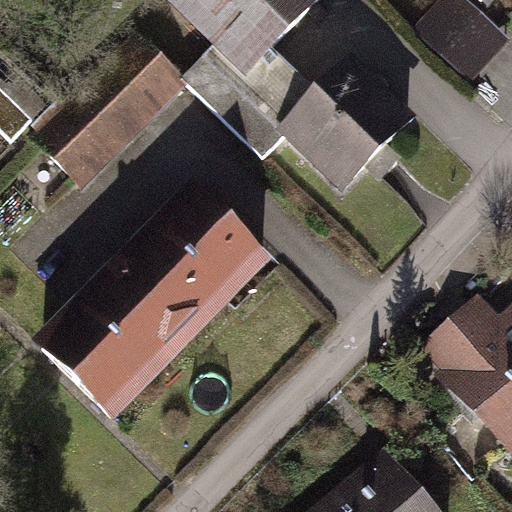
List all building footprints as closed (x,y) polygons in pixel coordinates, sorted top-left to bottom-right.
[(310,0),(165,0),(212,45),(238,72),(263,48),(310,0)] [(496,0),(461,0),(481,17),(496,0)] [(175,82),(125,32),(21,137),(71,186),(175,82)] [(212,45),(175,82),(251,157),(276,132),(311,96),(263,48),(238,72),(212,45)] [(406,119),(347,61),(311,96),(276,132),(335,191),(406,119)] [(261,260),(186,186),(28,345),(103,420),(261,260)] [(511,326),(499,339),(473,312),(449,335),(472,358),(449,380),(511,444),(511,326)] [(429,511),(387,461),(325,511),(429,511)]
